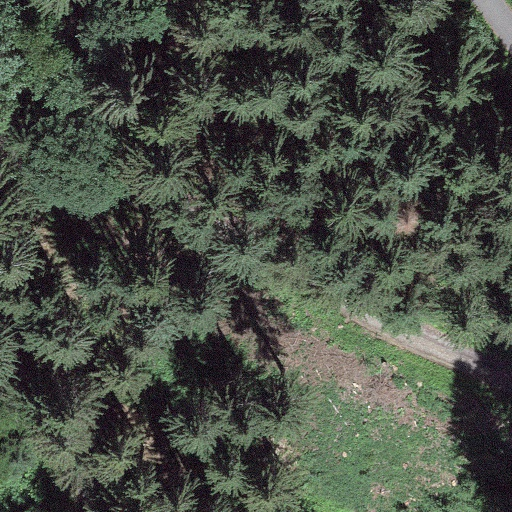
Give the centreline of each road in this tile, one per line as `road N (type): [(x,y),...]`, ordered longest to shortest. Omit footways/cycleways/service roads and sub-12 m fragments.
road 1 (track): [(511,377),(275,250),(0,158)]
road 2 (track): [(92,511),(0,386)]
